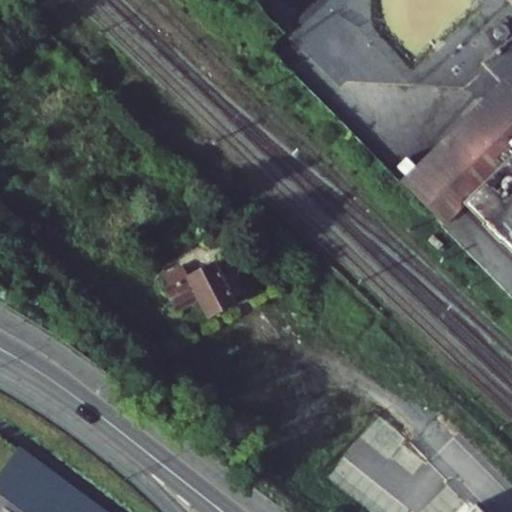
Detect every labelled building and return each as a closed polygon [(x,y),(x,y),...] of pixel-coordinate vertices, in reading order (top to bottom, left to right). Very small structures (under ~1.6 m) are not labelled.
[(511,260),(471,219),(511,178),(511,100),(508,97),(403,199),(511,308),(511,260)] [(511,178),(471,219),(511,260),(511,178)] [(274,224),(268,218),(257,228),(264,234),(274,224)] [(280,242),(285,247),(272,259),(297,285),(319,263),(296,236),(294,238),(289,233),(280,242)] [(196,287),(192,277),(173,286),(178,296),(173,298),(183,319),(207,309),(215,324),(242,312),(239,305),(254,298),(239,267),(196,287)] [(377,511),(471,511),(376,421),(331,476),(377,511)] [(101,511),(28,458),(1,494),(20,509),(17,511),(101,511)]
